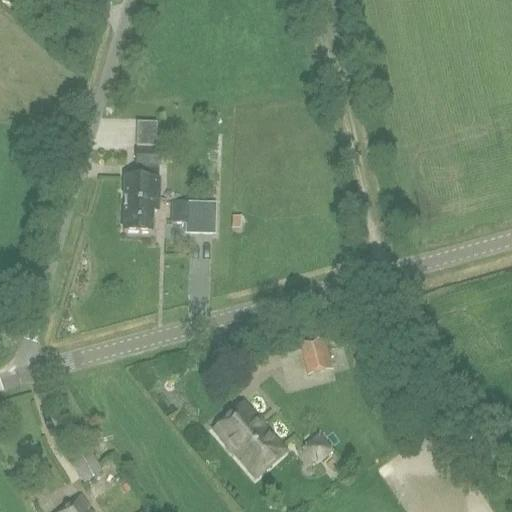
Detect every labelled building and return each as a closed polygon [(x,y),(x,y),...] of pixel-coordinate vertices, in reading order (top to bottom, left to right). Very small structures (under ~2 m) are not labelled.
[(155,149),(156,125),(136,125),(136,149),(155,149)] [(139,200),(158,201),(158,181),(158,168),(157,168),(158,152),(134,151),(133,167),(136,167),(136,180),(124,180),(123,211),(139,211),(139,200)] [(139,211),(123,211),(122,234),(150,235),(151,213),(157,213),(158,201),(139,200),(139,211)] [(187,226),(188,206),(188,205),(171,204),(170,225),(186,226),(187,226)] [(214,206),(188,206),(187,226),(186,226),(186,234),(213,236),(214,206)] [(308,373),(330,368),(323,342),(301,347),(308,373)] [(243,406),(213,432),(254,480),(284,453),(243,406)] [(84,485),(102,474),(88,450),(69,461),(84,485)] [(88,511),(78,497),(57,511),(88,511)]
